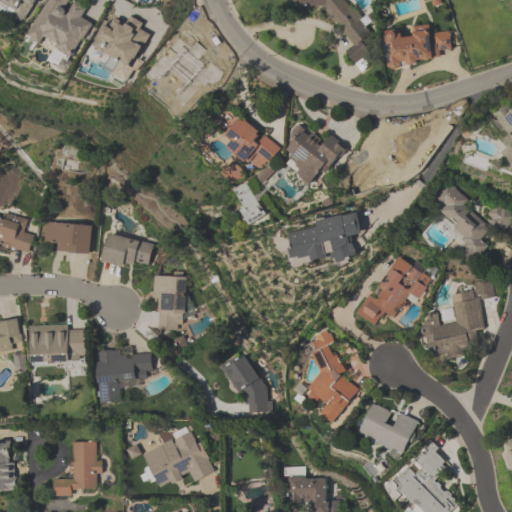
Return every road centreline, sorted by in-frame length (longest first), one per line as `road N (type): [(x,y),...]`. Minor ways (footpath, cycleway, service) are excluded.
road 1 (tertiary): [(212,0),(247,51),(361,102),(407,103),(511,71)]
road 2 (residential): [(393,367),(468,429),(498,511)]
road 3 (residential): [(511,309),(468,429)]
road 4 (residential): [(0,286),(83,294),(117,310)]
